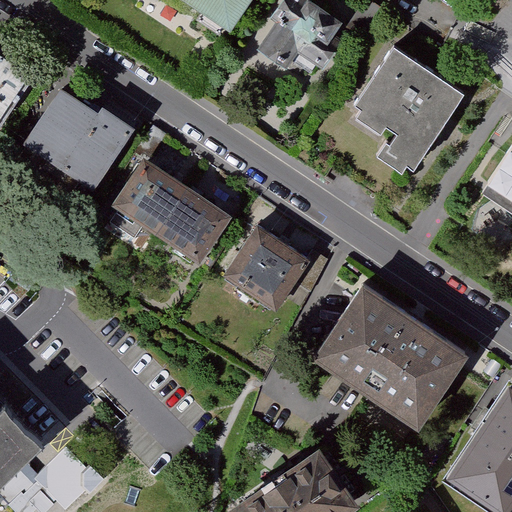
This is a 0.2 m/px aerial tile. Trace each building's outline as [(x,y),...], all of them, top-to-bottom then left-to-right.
[(174,0),(228,35),(252,0),(174,0)] [(306,1),(304,0),(286,0),(273,21),(279,25),(260,53),(286,70),(298,53),(323,71),(333,55),(324,49),(339,27),(305,3),(306,1)] [(468,95),(396,48),(357,106),(364,111),(358,119),(384,136),(389,128),(400,136),(392,147),(388,144),(379,158),(405,174),(410,167),(417,172),(468,95)] [(36,74),(0,50),(0,116),(5,120),(36,74)] [(98,117),(60,91),(23,146),(92,192),(133,131),(102,110),(98,117)] [(511,153),(489,188),(511,203),(511,153)] [(155,233),(184,190),(143,162),(114,206),(155,233)] [(184,190),(155,233),(199,263),(228,219),(184,190)] [(310,260),(260,227),(228,275),(278,308),(310,260)] [(365,286),(317,357),(421,427),(469,355),(414,319),(365,286)] [(511,499),(511,393),(454,475),(504,510),(511,499)] [(0,484),(50,437),(11,397),(0,408),(0,484)] [(235,502),(241,511),(338,511),(361,496),(324,441),(235,502)]
